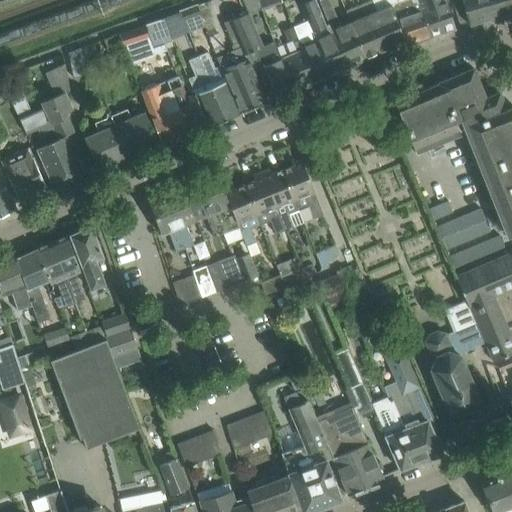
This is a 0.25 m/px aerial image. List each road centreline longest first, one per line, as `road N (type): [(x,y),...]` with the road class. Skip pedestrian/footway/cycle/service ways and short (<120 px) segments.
road 1 (residential): [(511,38),(465,41),(0,236)]
road 2 (residential): [(347,511),(511,451)]
